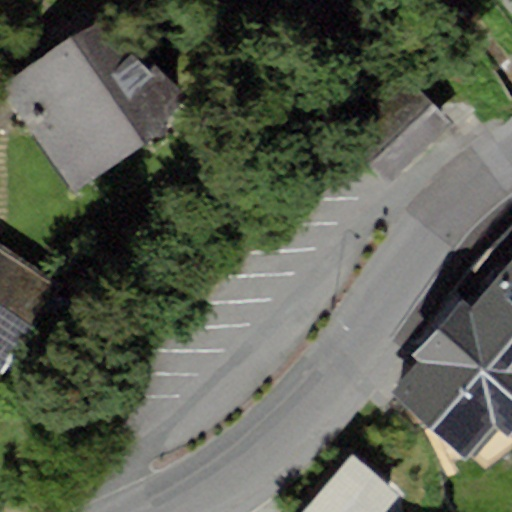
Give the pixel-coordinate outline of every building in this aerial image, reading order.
[(104,12),(0,85),(13,103),(74,193),(180,110),(146,53),(104,12)] [(341,135),(393,185),(422,153),(449,122),(399,70),(341,135)] [(511,243),(428,338),(418,350),(425,356),(397,388),(463,446),(493,410),(511,426),(511,243)] [(0,361),(52,280),(0,246),(0,361)] [(349,449),(296,511),(390,511),(405,496),(349,449)]
